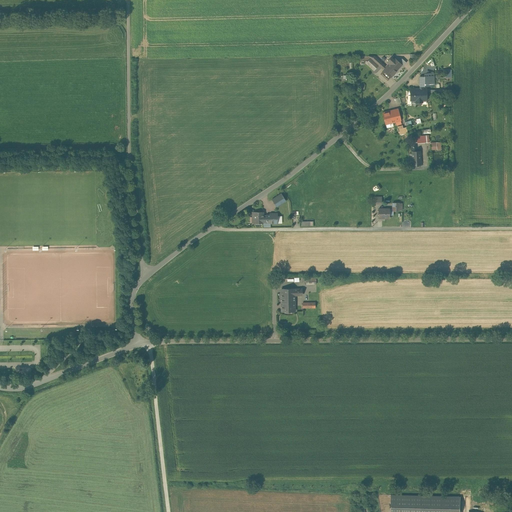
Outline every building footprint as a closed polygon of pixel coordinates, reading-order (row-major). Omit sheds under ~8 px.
[(385,66),(374,56),(368,56),(370,58),(378,65),(381,68),(382,69),(385,66)] [(378,65),(370,58),(366,63),(371,68),(374,70),(378,65)] [(390,64),(384,70),(390,77),(396,70),(398,71),(404,65),(399,61),(398,62),(395,58),(393,60),(390,64)] [(390,77),(384,70),(381,74),(387,80),(390,77)] [(428,85),(428,77),(420,77),(420,86),(428,85)] [(426,89),(420,89),(420,90),(415,90),(415,89),(410,89),(410,95),(412,95),(412,100),(416,100),(416,102),(422,102),(422,100),(426,100),(426,93),(425,93),(425,90),(426,90),(426,89)] [(398,108),(395,109),(396,113),(391,114),(393,122),(401,120),(398,108)] [(385,124),(393,122),(391,114),(396,113),(395,109),(382,112),(385,124)] [(412,151),(412,157),(412,161),(411,161),(411,165),(421,165),(421,160),(420,160),(420,151),(416,151),(412,151)] [(281,194),(273,199),(277,206),(285,201),(281,194)] [(389,209),(383,209),(378,209),(378,218),(379,218),(379,217),(384,217),(384,218),(389,218),(389,209)] [(263,212),(252,212),(252,217),(254,217),(254,223),(263,223),(263,217),(263,212)] [(270,213),(270,215),(266,215),(266,217),(263,217),(263,223),(263,227),(270,227),(270,224),(277,223),(277,221),(278,220),(278,218),(277,217),(277,213),(270,213)] [(294,289),(281,289),(281,311),(294,311),(294,303),(295,303),(294,295),(302,295),(302,289),(294,289)] [(459,511),(460,497),(391,495),(390,511),(459,511)]
